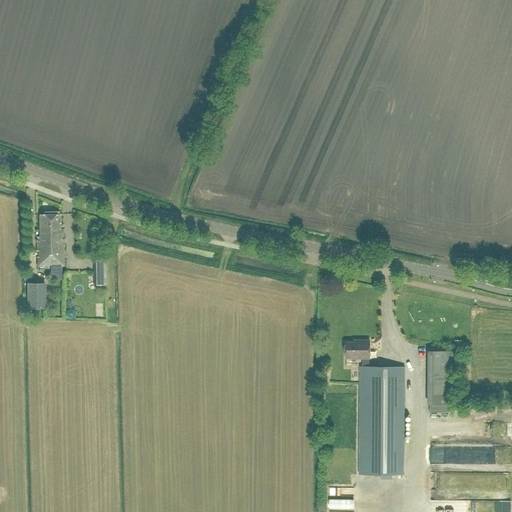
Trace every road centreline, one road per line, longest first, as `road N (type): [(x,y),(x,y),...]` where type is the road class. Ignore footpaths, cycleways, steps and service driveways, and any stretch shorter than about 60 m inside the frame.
road 1 (secondary): [(440,273),(175,219),(0,158)]
road 2 (track): [(171,217),(263,0)]
